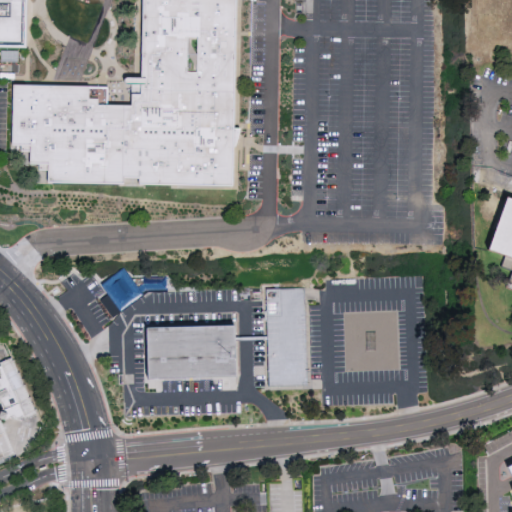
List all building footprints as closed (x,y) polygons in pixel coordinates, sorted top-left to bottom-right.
[(26,0),(26,49),(0,48),(0,0),(26,0)] [(238,0),(235,188),(49,184),(47,174),(38,174),(39,168),(29,168),(30,155),(20,156),(21,148),(12,148),(15,83),(110,86),(110,102),(135,103),(134,93),(145,92),(143,82),(128,80),(128,75),(145,74),(146,0),(238,0)] [(511,284),(506,282),(511,271),(500,266),(503,256),(475,247),(495,194),(511,200),(511,284)] [(100,285),(123,268),(132,279),(168,277),(168,290),(146,291),(142,293),(143,295),(120,312),(107,295),(100,285)] [(268,387),(307,386),(303,295),(303,289),(265,289),(268,387)] [(144,381),(143,327),(231,326),(232,379),(144,381)] [(10,358),(0,363),(1,366),(0,366),(0,377),(1,379),(0,379),(0,416),(4,418),(12,414),(14,417),(19,419),(24,417),(25,420),(37,414),(10,358)] [(0,460),(0,421),(15,454),(0,460)] [(305,511),(271,511),(271,484),(282,484),(282,466),(296,466),(296,492),(305,492),(305,511)]
